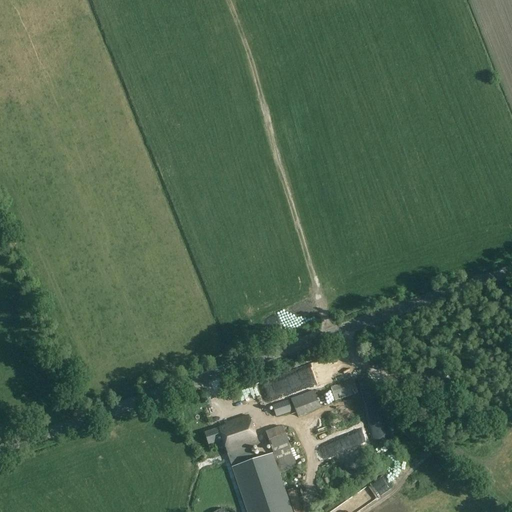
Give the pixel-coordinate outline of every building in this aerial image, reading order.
[(335,401),(358,393),(353,380),(330,388),(335,401)] [(299,417),(320,408),(314,391),(292,399),(299,417)] [(292,412),(287,400),(272,405),(276,417),(292,412)] [(226,426),(205,433),(209,445),(223,440),(232,468),(246,511),(291,511),(272,454),(254,461),(250,448),(258,445),(249,416),(225,424),(226,426)] [(290,447),(288,442),(282,426),(265,433),(281,473),(298,467),(290,447)]
